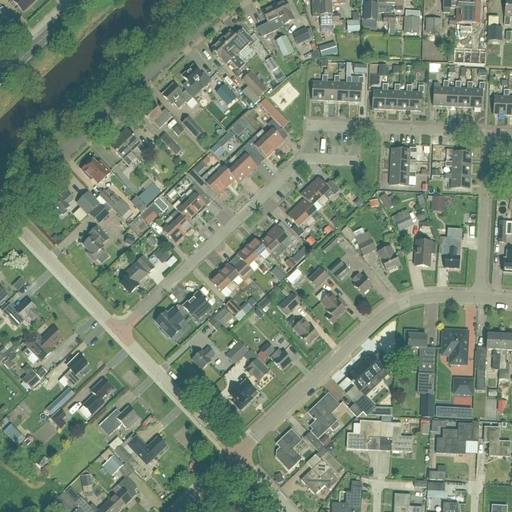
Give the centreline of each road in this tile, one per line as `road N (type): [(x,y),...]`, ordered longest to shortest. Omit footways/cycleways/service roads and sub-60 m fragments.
road 1 (residential): [(4,212),(232,0)]
road 2 (unclassified): [(235,454),(386,314),(421,299),(480,299)]
road 3 (residential): [(355,128),(485,133),(480,299)]
road 4 (residential): [(120,332),(301,159)]
road 5 (residential): [(235,454),(120,332)]
road 6 (residential): [(120,332),(4,212)]
